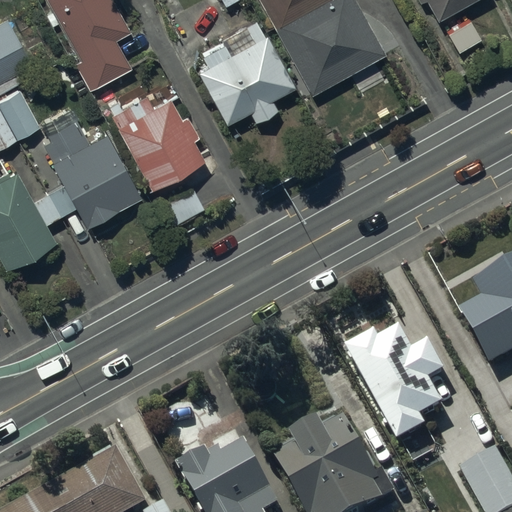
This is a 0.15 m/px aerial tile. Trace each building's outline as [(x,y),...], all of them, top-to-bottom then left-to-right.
[(107,0),(52,0),(83,55),(78,58),(90,80),(122,62),(106,34),(122,26),(107,0)] [(262,0),(275,22),(314,0),(262,0)] [(348,0),(314,0),(275,22),(309,83),(375,47),(348,0)] [(0,80),(29,65),(6,23),(0,26),(0,80)] [(261,33),(196,69),(221,115),(245,102),(251,113),(269,103),(263,92),(287,79),(261,33)] [(158,82),(108,110),(148,181),(198,153),(158,82)] [(19,91),(0,101),(0,108),(17,140),(39,128),(19,91)] [(0,149),(17,140),(0,108),(0,149)] [(135,195),(104,138),(91,145),(78,121),(53,135),(56,141),(45,147),(86,222),(135,195)] [(52,243),(17,178),(0,187),(0,251),(8,266),(52,243)] [(159,202),(168,220),(202,202),(192,184),(159,202)] [(511,265),(476,284),(485,302),(465,313),(491,360),(511,348),(511,265)] [(440,372),(427,348),(409,358),(397,337),(381,345),(375,339),(351,352),(398,439),(420,428),(414,418),(437,405),(424,381),(440,372)] [(361,511),(386,499),(343,423),(319,437),(314,428),(291,440),(297,450),(278,460),(306,511),(361,511)] [(209,467),(204,456),(181,469),(204,511),(266,511),(274,508),(242,449),(209,467)] [(511,511),(511,484),(492,449),(462,466),(487,511),(511,511)] [(69,507),(72,511),(131,511),(143,506),(117,457),(68,484),(78,502),(69,507)] [(72,511),(69,507),(63,510),(54,492),(17,511),(72,511)]
